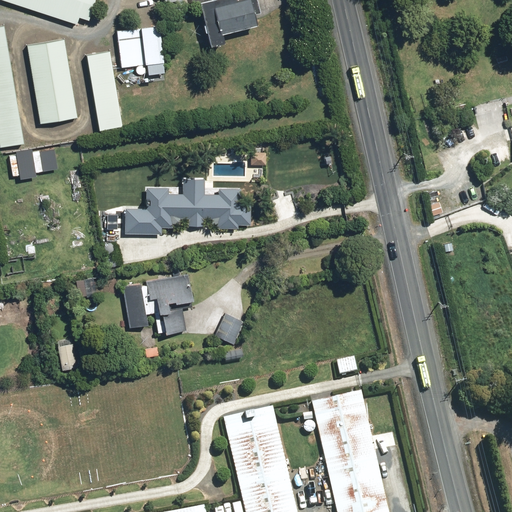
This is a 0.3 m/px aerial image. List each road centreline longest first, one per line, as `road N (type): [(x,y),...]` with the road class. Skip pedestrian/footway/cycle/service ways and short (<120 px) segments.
road 1 (tertiary): [(453,511),(340,0)]
road 2 (unknown): [(418,359),(220,403),(205,419),(195,475),(32,511)]
road 3 (unknown): [(72,44),(76,117),(70,125),(28,126),(14,36),(29,24)]
